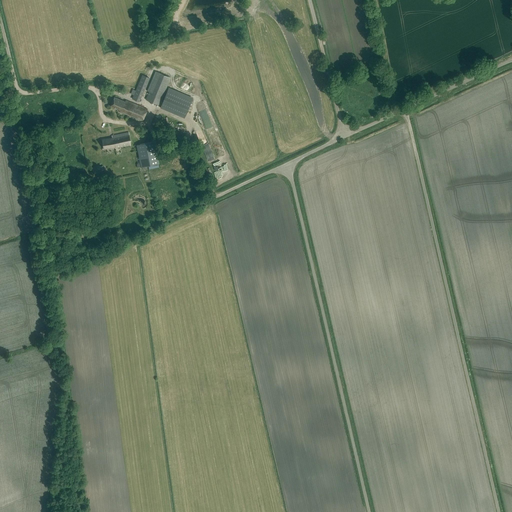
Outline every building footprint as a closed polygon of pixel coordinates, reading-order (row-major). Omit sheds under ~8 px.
[(184,117),(191,102),(192,99),(188,97),(169,88),(166,88),(170,78),(155,72),(147,91),(149,92),(146,100),(161,106),(161,107),(184,117)] [(141,74),(133,95),(141,98),(149,78),(141,74)] [(125,102),(114,97),(110,106),(120,110),(120,112),(142,121),(147,109),(126,100),(125,102)] [(131,145),(129,132),(112,136),(112,138),(102,140),(103,149),(108,149),(115,148),(131,145)] [(159,163),(154,141),(136,145),(140,163),(136,164),(136,168),(159,163)]
